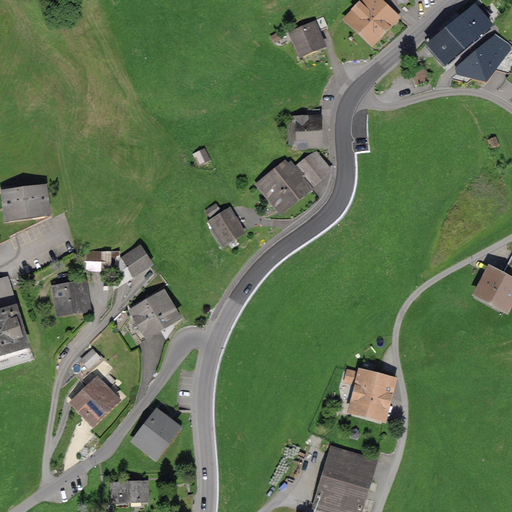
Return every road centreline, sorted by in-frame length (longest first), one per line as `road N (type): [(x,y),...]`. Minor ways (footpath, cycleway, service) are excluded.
road 1 (tertiary): [(356,91),(343,115),(339,199),(248,279),(216,337)]
road 2 (residential): [(216,337),(178,338),(159,383),(109,447),(16,511)]
road 3 (tertiary): [(216,337),(203,411),(204,511)]
road 4 (residential): [(356,91),(382,106),(471,91),(511,110)]
road 5 (tertiary): [(458,0),(356,91)]
